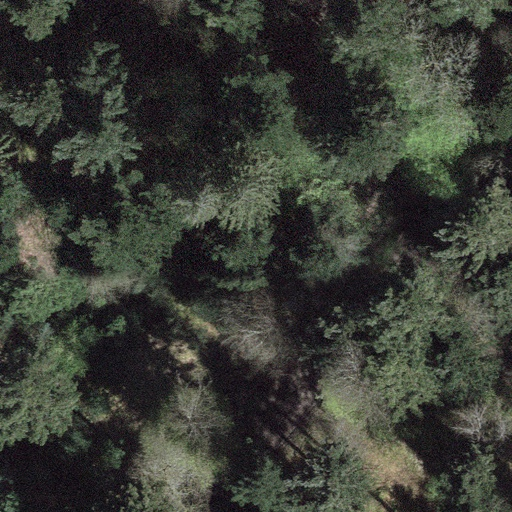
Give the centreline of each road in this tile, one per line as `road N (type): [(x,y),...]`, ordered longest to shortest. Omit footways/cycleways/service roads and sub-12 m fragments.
road 1 (track): [(342,0),(382,63),(410,137),(426,258),(213,511)]
road 2 (track): [(511,106),(426,258),(511,362)]
